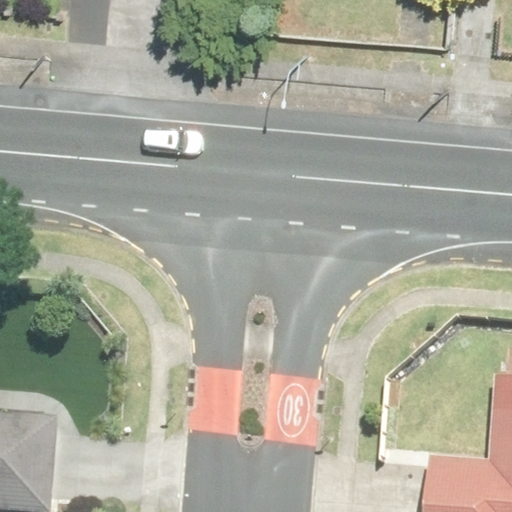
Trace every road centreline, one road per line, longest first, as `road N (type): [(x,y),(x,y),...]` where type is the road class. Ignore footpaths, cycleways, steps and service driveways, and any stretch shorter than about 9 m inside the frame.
road 1 (residential): [(264,178),(242,511)]
road 2 (tertiary): [(0,151),(264,178)]
road 3 (tertiary): [(264,178),(511,199)]
